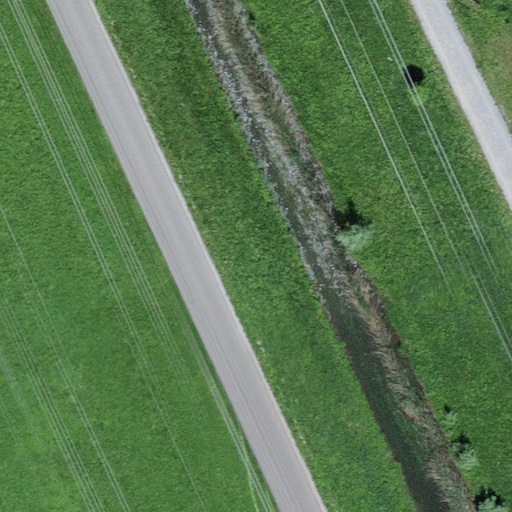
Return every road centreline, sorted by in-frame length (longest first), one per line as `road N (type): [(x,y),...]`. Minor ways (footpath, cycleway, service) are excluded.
road 1 (unclassified): [(324,511),(89,0)]
road 2 (track): [(456,0),(511,120)]
